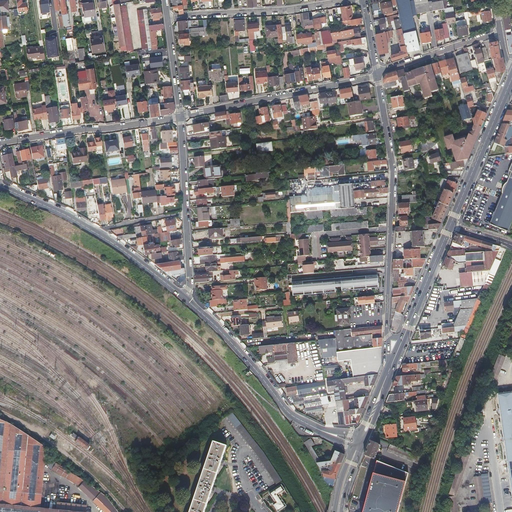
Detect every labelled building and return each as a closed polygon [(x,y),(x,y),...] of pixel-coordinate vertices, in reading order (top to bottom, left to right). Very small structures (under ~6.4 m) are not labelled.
[(0,1),(1,11),(5,10),(9,10),(8,0),(0,1)] [(21,0),(16,0),(18,9),(18,14),(21,14),(23,13),(22,10),(27,10),(26,3),(22,3),(22,2),(21,0)] [(50,10),(50,5),(49,0),(40,2),(42,12),(50,10)] [(67,13),(67,12),(67,11),(69,11),(68,8),(67,8),(65,0),(59,0),(62,14),(63,18),(64,25),(68,24),(66,13),(67,13)] [(402,28),(407,51),(420,48),(419,45),(409,0),(395,0),(399,13),(402,28)] [(414,0),(409,0),(419,45),(422,44),(422,42),(420,33),(416,13),(414,0)] [(414,0),(416,13),(444,8),(442,0),(414,0)] [(392,10),(391,6),(390,1),(381,3),(383,13),(392,10)] [(94,2),(88,3),(82,4),(80,4),(82,17),(96,15),(94,2)] [(120,4),(115,5),(120,46),(126,45),(120,5),(120,4)] [(127,4),(120,5),(126,45),(127,48),(127,54),(134,52),(130,27),(127,4)] [(179,11),(179,12),(179,13),(184,12),(184,11),(183,5),(173,6),(170,7),(171,10),(178,9),(179,11)] [(341,7),(343,21),(353,20),(350,6),(341,7)] [(160,7),(156,8),(151,9),(152,18),(162,16),(160,7)] [(491,20),(490,11),(492,9),(491,7),(481,9),(473,11),(471,11),(471,15),(482,13),(482,14),(480,14),(481,20),(483,19),(483,22),(491,20)] [(139,31),(142,50),(149,49),(145,24),(143,10),(137,11),(139,31)] [(313,25),(312,20),(312,17),(309,18),(308,12),(303,13),(305,26),(313,25)] [(456,22),(455,17),(454,12),(445,14),(447,24),(450,23),(456,22)] [(468,25),(466,12),(464,13),(465,21),(464,21),(465,25),(457,27),(458,36),(464,35),(468,34),(467,25),(468,25)] [(505,31),(511,31),(508,15),(507,15),(507,13),(502,14),(505,31)] [(4,14),(1,14),(1,15),(2,18),(4,35),(8,34),(7,26),(10,26),(9,19),(7,20),(6,16),(4,16),(4,14)] [(391,20),(395,19),(394,15),(386,16),(387,23),(388,28),(391,27),(391,23),(391,20)] [(379,18),(380,23),(381,28),(386,27),(385,23),(387,23),(386,16),(384,17),(379,18)] [(325,18),(312,20),(313,25),(314,29),(322,27),(321,23),(325,23),(325,18)] [(238,31),(241,31),(244,31),(243,20),(234,21),(235,31),(234,31),(235,36),(237,36),(238,36),(238,31)] [(179,29),(183,29),(188,29),(187,21),(178,21),(179,29)] [(163,28),(163,24),(151,25),(152,31),(149,31),(151,45),(158,45),(156,30),(161,29),(161,28),(163,28)] [(255,31),(257,30),(259,30),(258,25),(247,26),(248,31),(247,31),(248,39),(254,38),(256,38),(255,31)] [(277,36),(276,25),(265,26),(266,37),(277,36)] [(331,33),(332,35),(332,37),(352,33),(352,34),(354,34),(355,37),(360,36),(359,28),(348,30),(343,31),(331,33)] [(407,51),(402,28),(397,29),(397,32),(400,46),(401,46),(402,51),(395,53),(395,54),(391,55),(392,60),(408,55),(407,51)] [(434,30),(435,35),(436,40),(443,39),(442,29),(434,30)] [(323,31),(325,44),(333,43),(333,40),(332,37),(332,35),(331,33),(331,30),(323,31)] [(316,42),(317,46),(324,44),(325,44),(323,31),(314,32),(316,42)] [(379,53),(383,53),(388,52),(387,48),(388,46),(387,40),(386,34),(386,31),(375,34),(379,53)] [(422,42),(426,42),(431,41),(429,31),(420,33),(422,42)] [(296,42),(297,42),(298,42),(313,40),(312,32),(297,35),(298,38),(296,38),(296,42)] [(103,34),(97,35),(90,36),(92,49),(105,47),(103,34)] [(185,42),(185,43),(185,44),(189,43),(188,34),(178,35),(179,43),(185,42)] [(349,44),(349,45),(352,45),(353,46),(360,44),(366,43),(365,37),(346,40),(347,43),(347,44),(349,44)] [(287,45),(286,41),(283,41),(284,49),(279,50),(280,53),(288,51),(287,45)] [(479,43),(472,46),(474,51),(475,51),(477,60),(483,59),(481,49),(479,43)] [(493,60),(493,61),(501,59),(498,43),(489,44),(493,60)] [(310,50),(317,49),(317,46),(308,47),(308,51),(309,55),(311,54),(310,50)] [(30,47),(32,58),(37,57),(37,59),(46,58),(44,48),(40,48),(32,49),(32,47),(30,47)] [(327,56),(328,58),(328,62),(329,64),(334,63),(335,65),(341,64),(339,52),(339,50),(327,52),(327,56)] [(456,57),(461,73),(473,70),(469,54),(456,57)] [(148,68),(163,66),(161,56),(147,58),(148,68)] [(354,65),(355,71),(359,70),(359,69),(364,68),(362,57),(349,60),(350,66),(354,65)] [(449,72),(450,74),(453,85),(461,83),(460,78),(454,58),(446,60),(448,69),(449,72)] [(480,71),(486,69),(484,61),(483,59),(477,60),(480,71)] [(501,59),(493,61),(495,61),(497,72),(504,73),(505,71),(504,59),(501,59)] [(441,71),(448,69),(446,60),(439,62),(441,71)] [(86,61),(80,61),(76,62),(75,62),(77,71),(87,69),(86,61)] [(438,63),(430,65),(433,75),(441,73),(438,63)] [(138,65),(125,67),(127,77),(132,77),(135,76),(140,75),(138,65)] [(430,65),(405,74),(408,87),(420,83),(422,91),(421,92),(423,93),(425,99),(432,96),(431,92),(438,90),(433,75),(430,65)] [(322,67),(323,72),(323,77),(327,76),(327,77),(331,77),(329,66),(322,67)] [(79,88),(88,87),(96,86),(94,68),(87,69),(77,71),(79,88)] [(180,69),(181,81),(190,80),(188,68),(180,69)] [(211,70),(210,70),(209,70),(209,79),(213,79),(216,81),(222,81),(221,68),(211,69),(211,70)] [(311,69),(311,70),(313,80),(317,79),(317,77),(320,77),(318,68),(311,69)] [(408,87),(405,74),(404,69),(396,72),(398,78),(399,77),(400,81),(401,81),(404,92),(410,91),(408,87)] [(487,71),(489,81),(496,79),(494,73),(494,69),(487,71)] [(304,80),(303,75),(303,70),(295,71),(297,81),(304,80)] [(157,82),(155,71),(145,72),(146,84),(145,84),(146,87),(157,86),(157,82)] [(267,81),(266,72),(266,71),(255,72),(256,84),(260,84),(260,82),(264,82),(267,81)] [(394,79),(398,78),(396,72),(386,75),(383,80),(383,83),(394,79)] [(494,73),(496,79),(497,85),(499,85),(504,73),(497,72),(494,73)] [(294,81),(294,77),(293,73),(285,74),(286,83),(294,81)] [(254,89),(253,83),(252,75),(248,75),(249,83),(246,83),(246,82),(242,82),(242,84),(240,84),(240,90),(254,89)] [(278,78),(278,77),(278,76),(269,77),(270,85),(284,84),(283,77),(278,78)] [(396,84),(394,79),(383,83),(384,88),(396,84)] [(24,95),(17,97),(28,96),(27,91),(30,91),(28,80),(25,81),(26,83),(21,84),(24,95)] [(193,80),(190,80),(181,81),(182,89),(194,88),(193,80)] [(238,91),(238,87),(237,83),(227,84),(228,92),(238,91)] [(15,85),(17,97),(24,95),(21,84),(20,84),(15,85)] [(213,95),(212,84),(208,84),(198,86),(199,98),(208,98),(208,95),(213,95)] [(162,94),(163,94),(164,94),(165,97),(170,96),(170,98),(172,98),(172,96),(173,96),(171,86),(163,87),(164,90),(162,91),(162,94)] [(365,88),(365,87),(365,86),(361,87),(361,89),(358,90),(360,100),(371,98),(369,88),(365,88)] [(339,91),(340,98),(341,104),(344,104),(344,99),(352,97),(351,89),(339,91)] [(111,100),(108,101),(104,101),(105,109),(109,109),(109,111),(113,110),(113,108),(115,108),(115,103),(117,103),(115,91),(110,91),(111,100)] [(330,92),(326,93),(328,103),(336,102),(334,92),(330,93),(330,92)] [(328,103),(326,93),(319,94),(321,104),(328,103)] [(58,111),(56,112),(53,112),(51,98),(50,95),(45,96),(46,105),(48,118),(49,122),(60,120),(58,111)] [(299,97),(301,109),(309,108),(308,99),(308,100),(307,95),(299,97)] [(393,109),(399,108),(405,107),(403,96),(392,98),(393,109)] [(161,115),(160,104),(158,104),(157,99),(148,100),(151,117),(161,115)] [(144,102),(138,103),(139,112),(149,110),(148,104),(146,104),(146,101),(144,101),(144,102)] [(360,101),(354,102),(348,103),(350,117),(362,115),(360,101)] [(71,103),(73,118),(81,117),(80,111),(82,111),(82,106),(78,107),(77,102),(71,103)] [(174,102),(160,104),(161,115),(172,113),(175,110),(174,102)] [(464,119),(472,117),(469,107),(468,103),(460,106),(464,119)] [(65,117),(68,117),(71,116),(69,104),(59,106),(61,120),(65,120),(65,117)] [(43,118),(48,118),(46,105),(42,105),(42,108),(33,109),(35,119),(40,118),(43,117),(43,118)] [(283,117),(281,109),(280,106),(272,107),(275,119),(283,117)] [(267,108),(259,109),(260,116),(256,117),(257,123),(269,121),(267,108)] [(481,127),(489,110),(484,108),(483,111),(479,109),(475,118),(473,118),(472,118),(474,124),(481,127)] [(226,119),(225,116),(225,113),(215,115),(216,121),(226,119)] [(2,116),(4,128),(14,127),(12,114),(2,116)] [(231,125),(236,124),(241,124),(239,114),(230,116),(231,125)] [(303,118),(305,131),(316,129),(314,116),(312,117),(309,117),(303,118)] [(397,119),(398,123),(399,127),(403,126),(404,129),(410,128),(408,116),(397,119)] [(15,122),(16,129),(24,128),(24,127),(28,126),(27,121),(25,121),(25,122),(23,123),(22,120),(21,120),(15,122)] [(356,126),(361,125),(365,125),(366,131),(374,130),(373,120),(356,123),(356,126)] [(195,133),(200,133),(205,132),(204,129),(209,128),(209,122),(194,125),(195,133)] [(452,147),(456,161),(463,160),(468,159),(481,127),(474,124),(473,129),(473,130),(471,131),(468,136),(467,136),(454,140),(452,134),(445,137),(449,149),(452,147)] [(511,138),(508,139),(511,128),(511,126),(511,124),(503,124),(494,144),(504,148),(505,147),(508,148),(511,148),(511,138)] [(162,143),(165,143),(172,142),(170,130),(161,131),(162,143)] [(366,137),(366,139),(367,142),(370,141),(370,144),(376,144),(374,133),(370,134),(369,133),(357,134),(358,141),(364,140),(363,137),(366,137)] [(63,137),(59,138),(55,138),(57,149),(65,148),(63,137)] [(93,142),(94,151),(103,149),(101,137),(95,138),(95,142),(93,142)] [(132,144),(133,143),(134,143),(133,139),(131,139),(131,137),(123,138),(124,148),(132,147),(132,144)] [(225,137),(223,137),(211,138),(211,139),(211,144),(213,144),(214,150),(227,148),(225,137)] [(412,150),(411,145),(411,141),(400,142),(402,152),(412,150)] [(88,152),(94,151),(93,142),(86,143),(88,152)] [(172,142),(165,143),(166,150),(169,149),(169,153),(176,152),(176,142),(172,142)] [(271,142),(258,144),(259,152),(272,150),(271,142)] [(30,148),(32,159),(37,158),(37,160),(44,159),(41,146),(30,148)] [(80,150),(77,151),(78,161),(86,160),(84,147),(79,148),(80,150)] [(361,157),(361,155),(361,153),(367,153),(367,154),(370,153),(370,157),(377,156),(376,148),(368,149),(349,152),(350,158),(361,157)] [(28,149),(19,151),(21,160),(30,158),(28,149)] [(440,160),(439,156),(438,152),(429,155),(431,163),(440,160)] [(3,155),(5,167),(14,166),(11,154),(3,155)] [(195,157),(196,168),(204,167),(205,167),(204,156),(195,157)] [(413,169),(412,164),(411,158),(402,160),(404,171),(413,169)] [(154,171),(158,171),(160,170),(170,170),(171,170),(171,159),(160,160),(160,168),(154,169),(154,171)] [(368,170),(370,170),(373,169),(373,165),(384,164),(384,159),(367,161),(368,170)] [(452,162),(452,165),(453,168),(465,166),(464,163),(463,160),(456,161),(452,162)] [(3,168),(3,170),(4,172),(10,170),(11,177),(18,176),(17,170),(25,169),(25,170),(27,169),(26,163),(14,166),(5,167),(3,168)] [(343,164),(328,165),(329,176),(332,176),(332,171),(339,170),(339,175),(344,174),(343,164)] [(207,175),(205,175),(204,175),(205,179),(221,177),(220,165),(206,167),(207,175)] [(490,223),(508,231),(511,222),(511,165),(510,171),(511,171),(508,182),(506,183),(505,184),(504,185),(503,188),(502,189),(502,192),(503,194),(490,223)] [(315,172),(315,171),(315,167),(304,168),(304,173),(303,173),(304,181),(316,180),(316,178),(313,178),(313,177),(307,178),(306,173),(315,172)] [(55,178),(54,173),(53,168),(50,169),(52,181),(54,190),(62,188),(61,179),(53,180),(53,179),(55,178)] [(170,170),(160,170),(161,180),(164,179),(171,179),(170,170)] [(247,176),(247,179),(247,182),(258,180),(257,178),(268,177),(267,172),(248,174),(248,176),(247,176)] [(133,198),(141,197),(141,192),(138,174),(133,175),(135,193),(133,194),(133,198)] [(126,178),(126,179),(126,180),(111,182),(113,197),(131,194),(129,177),(126,178)] [(48,178),(36,180),(38,189),(49,187),(48,178)] [(452,196),(457,184),(448,180),(444,178),(442,179),(439,185),(445,187),(443,192),(452,196)] [(198,181),(199,190),(209,189),(215,188),(214,179),(198,181)] [(343,192),(372,189),(372,187),(385,186),(385,181),(342,185),(343,192)] [(305,189),(305,196),(343,192),(342,185),(305,189)] [(233,186),(228,187),(222,187),(223,198),(235,196),(233,186)] [(174,187),(171,187),(168,187),(164,187),(165,196),(173,195),(174,195),(174,187)] [(388,188),(372,189),(343,192),(305,196),(289,197),(290,213),(304,212),(322,210),(330,210),(355,208),(354,199),(364,198),(377,197),(376,195),(388,194),(388,188)] [(141,192),(141,197),(142,203),(156,201),(156,197),(155,191),(141,192)] [(452,196),(443,192),(438,205),(447,209),(449,203),(452,196)] [(403,202),(399,203),(409,202),(418,201),(417,194),(402,195),(403,202)] [(77,211),(86,210),(84,196),(75,198),(77,211)] [(88,215),(98,213),(97,205),(96,199),(86,201),(88,215)] [(409,202),(399,203),(399,213),(398,214),(410,213),(409,202)] [(103,209),(105,219),(106,219),(107,221),(110,220),(110,217),(112,217),(110,204),(104,205),(105,208),(103,208),(103,209)] [(447,209),(438,205),(433,216),(442,219),(445,214),(447,209)] [(200,222),(210,221),(210,212),(208,212),(207,207),(198,208),(200,222)] [(366,207),(355,208),(330,210),(330,216),(367,214),(366,207)] [(322,217),(322,210),(304,212),(304,218),(322,217)] [(176,227),(176,225),(175,224),(174,224),(173,221),(164,222),(165,227),(161,228),(162,233),(166,232),(166,231),(175,230),(174,227),(176,227)] [(368,227),(368,224),(367,221),(331,223),(331,230),(368,227)] [(121,239),(146,236),(144,226),(143,223),(139,224),(141,233),(117,237),(121,239)] [(323,231),(323,224),(305,226),(305,232),(323,231)] [(144,226),(146,236),(152,235),(153,234),(153,233),(150,233),(149,225),(144,226)] [(209,229),(209,233),(210,237),(223,236),(222,228),(209,229)] [(425,232),(424,232),(423,232),(423,229),(418,230),(414,230),(411,230),(412,246),(426,244),(425,232)] [(152,235),(153,243),(158,242),(164,241),(171,240),(170,237),(169,232),(166,232),(162,233),(153,234),(152,235)] [(299,240),(299,248),(309,247),(309,239),(304,239),(303,233),(296,233),(296,240),(299,240)] [(359,242),(370,241),(369,237),(369,233),(359,234),(359,242)] [(465,250),(465,246),(465,242),(464,241),(466,236),(456,233),(452,243),(461,247),(461,248),(465,250)] [(345,250),(353,250),(352,236),(346,237),(346,241),(344,241),(345,250)] [(494,252),(499,252),(501,248),(501,247),(466,236),(464,241),(465,242),(465,246),(469,247),(470,247),(470,245),(469,245),(469,243),(479,246),(488,248),(491,249),(495,250),(494,252)] [(142,245),(146,244),(145,237),(136,238),(137,245),(138,245),(142,245)] [(328,252),(337,251),(335,238),(330,239),(330,242),(327,243),(328,252)] [(337,251),(345,250),(344,241),(341,241),(340,238),(335,238),(337,251)] [(174,246),(175,247),(175,248),(179,248),(178,245),(180,245),(179,239),(171,240),(172,246),(174,246)] [(359,242),(360,249),(370,248),(370,244),(370,241),(359,242)] [(152,243),(146,244),(142,245),(144,255),(150,254),(154,253),(153,250),(159,249),(159,246),(159,245),(152,246),(152,243)] [(212,247),(205,247),(199,248),(200,256),(212,255),(212,247)] [(298,256),(299,262),(303,262),(306,262),(305,255),(310,255),(309,247),(299,248),(300,256),(298,256)] [(360,249),(361,257),(365,256),(368,256),(371,256),(371,252),(370,248),(360,249)] [(406,258),(414,257),(421,257),(421,252),(420,248),(406,249),(406,258)] [(168,259),(168,261),(178,259),(182,259),(181,255),(178,255),(177,251),(167,252),(168,259)] [(490,271),(499,252),(494,252),(480,252),(472,253),(469,253),(466,253),(466,257),(446,258),(443,266),(453,269),(456,262),(459,263),(466,262),(467,268),(460,269),(460,273),(490,271)] [(402,267),(405,267),(423,265),(427,256),(421,257),(414,257),(414,261),(404,262),(404,258),(396,259),(394,259),(393,268),(400,267),(402,267)] [(155,263),(164,271),(182,268),(181,266),(180,266),(178,259),(168,261),(164,262),(158,263),(155,263)] [(306,262),(303,262),(304,274),(314,273),(313,265),(316,265),(316,261),(306,262)] [(423,265),(405,267),(405,276),(413,276),(411,280),(417,282),(423,265)] [(399,271),(400,267),(393,268),(393,277),(394,277),(394,276),(395,276),(394,281),(399,281),(399,288),(407,287),(407,284),(407,281),(404,281),(404,276),(399,276),(399,271)] [(224,275),(223,275),(221,275),(221,281),(236,280),(235,275),(238,274),(238,269),(230,270),(231,275),(224,275)] [(490,271),(460,273),(461,287),(484,286),(490,271)] [(180,274),(177,281),(179,283),(185,281),(184,273),(180,274)] [(256,283),(257,283),(258,286),(258,290),(268,290),(267,277),(255,278),(256,283)] [(224,300),(223,295),(223,290),(222,290),(221,286),(213,287),(214,291),(213,291),(214,301),(216,301),(224,300)] [(484,286),(461,287),(457,288),(443,289),(443,286),(435,286),(428,304),(435,303),(445,302),(478,299),(484,286)] [(411,287),(407,287),(399,288),(394,288),(393,289),(393,291),(395,291),(395,298),(411,296),(414,287),(411,287)] [(408,303),(411,296),(395,298),(393,298),(393,303),(400,303),(396,312),(401,314),(406,302),(408,303)] [(463,326),(466,325),(466,324),(478,299),(445,302),(446,312),(453,311),(454,315),(459,315),(456,322),(443,323),(443,324),(423,326),(423,330),(432,329),(443,328),(455,327),(457,326),(463,326)] [(247,301),(244,302),(242,302),(241,300),(239,300),(240,302),(235,303),(236,313),(264,309),(264,306),(248,308),(247,301)] [(348,315),(350,315),(351,315),(351,309),(338,310),(339,324),(349,323),(348,315)] [(392,310),(392,318),(391,319),(391,325),(392,325),(391,331),(396,331),(403,315),(401,314),(396,312),(392,310)] [(299,322),(299,317),(298,313),(288,314),(289,323),(299,322)] [(262,323),(264,336),(267,336),(266,329),(282,327),(281,318),(275,319),(265,320),(265,323),(262,323)] [(249,325),(243,326),(241,326),(241,335),(249,334),(249,325)] [(322,359),(336,357),(337,360),(338,359),(337,352),(382,347),(382,343),(382,325),(350,329),(334,331),(335,339),(317,341),(322,359)] [(432,329),(423,330),(422,330),(423,338),(433,337),(432,329)] [(309,345),(308,342),(295,343),(296,351),(309,349),(309,345)] [(297,363),(296,351),(295,343),(286,344),(288,361),(289,364),(297,363)] [(276,362),(288,361),(286,344),(274,345),(274,353),(275,355),(276,362)] [(274,345),(266,346),(259,347),(260,354),(274,353),(274,345)] [(506,356),(499,354),(494,366),(488,382),(494,384),(506,356)] [(275,355),(267,356),(268,364),(273,364),(276,362),(275,355)] [(420,367),(420,366),(420,365),(418,365),(418,362),(404,364),(404,371),(409,370),(409,368),(420,367)] [(323,375),(330,374),(337,373),(336,365),(322,367),(322,371),(323,375)] [(346,400),(345,398),(343,383),(364,380),(365,385),(374,384),(376,380),(378,374),(351,378),(326,382),(327,392),(333,391),(335,402),(342,401),(346,400)] [(393,386),(401,385),(408,384),(408,381),(419,380),(419,374),(397,376),(393,386)] [(295,406),(300,405),(305,404),(307,414),(316,412),(316,416),(323,414),(321,404),(320,398),(326,397),(324,382),(287,389),(289,398),(295,397),(295,400),(294,401),(295,406)] [(511,501),(511,392),(499,394),(500,408),(498,408),(499,413),(501,413),(504,437),(502,437),(502,442),(505,441),(508,465),(506,465),(506,470),(509,470),(511,492),(511,498),(510,498),(511,502),(511,501)] [(358,398),(359,408),(364,408),(366,403),(369,396),(358,398)] [(342,401),(344,410),(353,409),(351,399),(346,400),(342,401)] [(427,399),(418,399),(414,400),(415,411),(427,409),(427,399)] [(344,410),(342,401),(335,402),(338,414),(344,413),(344,410)] [(388,404),(388,406),(387,409),(388,415),(401,414),(400,408),(398,408),(398,403),(388,404)] [(276,485),(279,483),(282,481),(274,468),(266,455),(255,442),(233,414),(228,418),(260,459),(268,472),(276,485)] [(417,428),(416,422),(415,417),(404,418),(406,429),(417,428)] [(0,511),(85,511),(86,505),(57,502),(56,510),(43,509),(44,504),(39,504),(42,476),(46,448),(11,425),(0,420),(0,511)] [(387,437),(392,437),(397,436),(396,424),(386,425),(386,431),(387,437)] [(75,442),(85,450),(88,446),(73,434),(71,437),(76,441),(75,442)] [(329,465),(341,463),(344,457),(344,455),(335,451),(331,461),(317,463),(307,447),(310,444),(306,439),(301,442),(316,467),(329,465)] [(366,454),(370,457),(375,459),(381,445),(371,440),(366,454)] [(190,511),(205,511),(213,489),(215,490),(216,487),(214,486),(221,465),(223,466),(224,462),(222,461),(227,447),(213,443),(190,511)] [(419,465),(420,462),(422,458),(391,444),(388,452),(419,465)] [(455,496),(469,455),(463,453),(448,494),(455,496)] [(370,457),(366,454),(362,463),(346,507),(348,511),(408,511),(412,491),(416,476),(385,463),(381,461),(375,459),(370,457)] [(340,466),(341,463),(329,465),(327,469),(321,469),(321,478),(334,482),(336,476),(340,466)] [(117,511),(113,506),(106,496),(96,490),(86,482),(72,473),(56,464),(52,471),(65,479),(78,487),(78,488),(87,498),(101,511),(102,511),(117,511)] [(484,503),(491,502),(487,473),(480,474),(480,475),(473,476),(476,503),(483,502),(484,503)] [(272,504),(275,508),(276,511),(277,511),(285,507),(278,495),(284,491),(281,485),(269,493),(275,503),(272,504)] [(448,497),(450,511),(456,511),(455,496),(448,497)]
